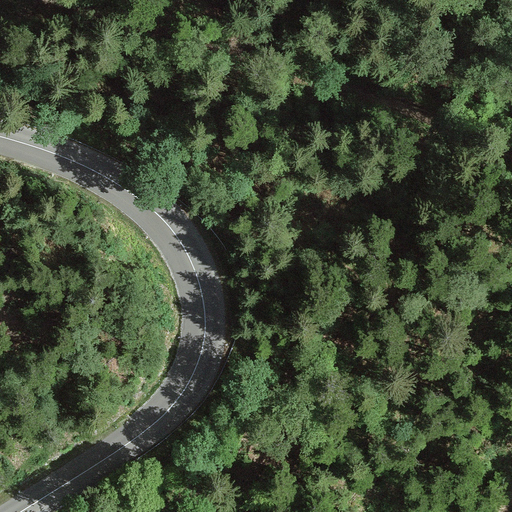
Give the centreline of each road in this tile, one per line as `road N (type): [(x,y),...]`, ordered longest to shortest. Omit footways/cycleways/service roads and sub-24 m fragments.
road 1 (secondary): [(0,134),(92,170),(142,200),(189,258),(205,318),(203,345),(171,408),(16,511)]
road 2 (track): [(511,158),(390,101),(48,0)]
road 3 (track): [(511,101),(384,0)]
